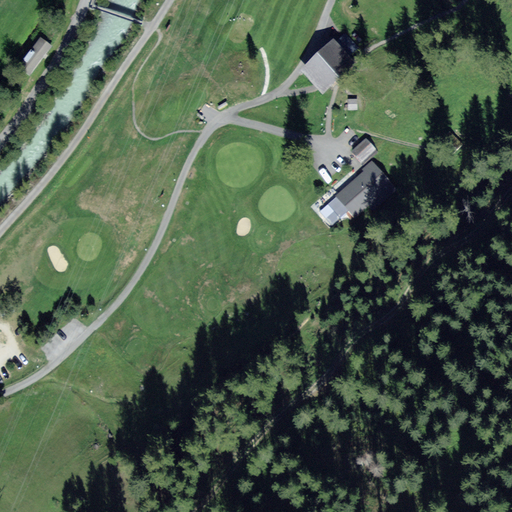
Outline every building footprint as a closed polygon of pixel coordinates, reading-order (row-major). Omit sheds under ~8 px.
[(40,36),(18,66),(28,73),(50,43),(40,36)] [(333,39),(300,70),(322,94),(355,63),(333,39)] [(445,133),(437,143),(449,154),(458,144),(445,133)] [(365,135),(350,149),(357,158),(373,144),(365,135)] [(363,173),(334,196),(357,223),(397,190),(373,160),(361,169),(363,173)]
